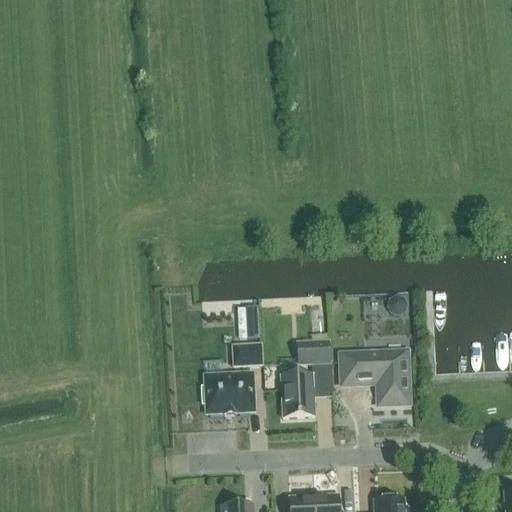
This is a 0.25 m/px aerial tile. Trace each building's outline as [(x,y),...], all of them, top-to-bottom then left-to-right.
[(389,302),(387,310),(391,317),(399,319),(405,315),(408,307),(404,300),(396,298),(389,302)] [(257,310),(247,311),(249,341),(259,341),(257,310)] [(297,347),(298,370),(330,368),(329,346),(297,347)] [(233,350),(234,370),(261,368),(260,348),(233,350)] [(341,360),(342,389),(378,387),(379,409),(408,408),(406,357),(341,360)] [(252,377),(204,379),(205,390),(201,390),(202,407),(206,407),(206,417),(254,415),(252,377)] [(312,378),(280,380),(282,422),(314,420),(312,378)] [(511,511),(511,496),(503,497),(504,510),(500,510),(499,511),(511,511)] [(314,500),(314,511),(338,511),(338,499),(314,500)] [(314,511),(314,500),(289,502),(289,511),(314,511)] [(375,504),(375,511),(408,511),(408,510),(405,507),(402,507),(402,503),(375,504)]
